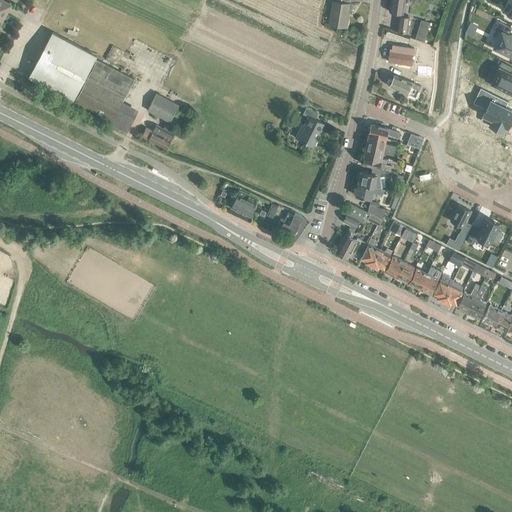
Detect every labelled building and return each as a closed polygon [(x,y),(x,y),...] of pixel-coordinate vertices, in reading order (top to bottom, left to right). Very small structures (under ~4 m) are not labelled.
[(0,0),(0,18),(2,20),(10,5),(10,4),(1,0),(0,0)] [(346,18),(349,3),(347,3),(347,0),(333,0),(329,24),(346,27),(348,18),(346,18)] [(404,0),(390,0),(389,12),(403,13),(404,0)] [(409,17),(399,15),(397,31),(407,33),(409,17)] [(417,37),(423,39),(428,21),(422,20),(417,37)] [(501,32),(494,46),(511,55),(511,36),(508,34),(511,27),(498,21),(495,29),(501,32)] [(112,121),(110,124),(126,133),(138,110),(122,101),(134,79),(97,59),(87,77),(85,76),(97,55),(52,32),(28,76),(36,81),(112,121)] [(390,49),(388,61),(412,64),(414,48),(392,45),(392,49),(390,49)] [(493,64),(485,80),(511,93),(511,73),(509,72),(511,69),(511,66),(501,61),(498,66),(493,64)] [(417,76),(431,77),(431,67),(417,66),(417,76)] [(418,90),(420,85),(394,74),(392,79),(390,79),(389,82),(390,84),(389,85),(406,93),(410,86),(418,90)] [(480,88),(472,102),(485,108),(482,114),(491,119),(489,124),(502,131),(505,125),(507,126),(511,115),(511,109),(505,106),(508,101),(480,88)] [(179,105),(156,93),(147,110),(170,122),(179,105)] [(306,107),(303,114),(308,116),(304,125),(302,124),(296,137),(297,138),(313,146),(318,137),(316,136),(323,123),(315,119),(318,113),(306,107)] [(165,124),(163,128),(156,124),(152,131),(146,127),(142,135),(148,139),(166,149),(174,134),(172,133),(174,129),(165,124)] [(369,133),(369,134),(385,137),(387,133),(397,137),(399,132),(396,131),(392,129),(388,128),(371,124),(370,127),(369,128),(368,131),(369,133)] [(407,143),(420,148),(423,138),(411,133),(407,143)] [(396,145),(384,142),(385,137),(369,134),(368,135),(367,135),(366,139),(367,140),(366,143),(395,149),(396,145)] [(393,155),(395,149),(366,143),(366,147),(364,148),(363,151),(364,152),(364,153),(381,157),(382,152),(393,155)] [(385,163),(386,158),(381,157),(364,153),(364,155),(363,154),(361,159),(363,160),(362,163),(390,170),(391,165),(385,163)] [(358,183),(374,186),(381,188),(379,175),(380,176),(382,169),(372,166),(371,173),(360,170),(358,183)] [(384,189),(381,188),(374,186),(358,183),(355,195),(362,196),(362,197),(364,197),(371,198),(372,192),(382,195),(384,189)] [(248,195),(239,190),(237,195),(231,207),(250,216),(256,204),(255,204),(258,199),(249,195),(249,194),(248,195)] [(377,207),(378,202),(370,201),(368,212),(381,218),(385,209),(377,207)] [(271,203),(266,214),(273,217),(278,205),(271,203)] [(367,218),(370,213),(352,204),(343,221),(351,225),(349,228),(354,230),(357,225),(359,221),(364,223),(367,218)] [(472,211),(460,205),(451,221),(463,227),(460,233),(466,236),(471,225),(466,222),(472,211)] [(280,231),(293,236),(302,216),(295,213),(293,216),(287,213),(284,220),(280,219),(276,229),(280,230),(280,231)] [(381,219),(370,213),(367,218),(379,224),(381,219)] [(473,227),(465,241),(472,244),(474,241),(487,247),(499,224),(485,217),(482,223),(482,224),(480,228),(479,228),(479,229),(479,230),(473,227)] [(401,235),(405,227),(400,224),(396,232),(401,235)] [(410,229),(405,227),(401,235),(413,241),(415,237),(417,233),(410,229)] [(354,253),(361,256),(368,243),(366,243),(357,238),(356,240),(350,237),(353,232),(348,229),(337,252),(347,257),(348,256),(352,258),(354,253)] [(397,243),(400,237),(393,233),(390,239),(397,243)] [(425,245),(437,251),(441,245),(429,239),(425,245)] [(368,243),(361,256),(361,258),(364,260),(365,262),(371,265),(379,249),(374,246),(375,242),(370,240),(368,243)] [(385,252),(379,249),(371,265),(377,268),(379,267),(383,269),(392,251),(387,248),(385,252)] [(462,261),(464,257),(459,254),(453,251),(450,255),(462,261)] [(392,255),(384,271),(395,277),(404,261),(392,255)] [(467,267),(471,260),(464,257),(462,261),(461,264),(467,267)] [(415,266),(404,261),(395,277),(406,282),(415,266)] [(416,267),(408,283),(419,289),(427,273),(416,267)] [(429,269),(427,273),(419,289),(430,294),(438,278),(432,275),(435,269),(430,267),(429,269)] [(437,296),(436,297),(443,301),(453,281),(453,280),(442,274),(432,294),(437,296)] [(464,287),(453,281),(443,301),(450,304),(450,303),(455,305),(464,287)] [(464,291),(456,307),(467,313),(475,296),(480,288),(481,286),(475,283),(470,294),(464,291)] [(485,291),(480,288),(475,296),(467,313),(478,318),(486,302),(481,299),(485,291)] [(490,304),(482,320),(493,326),(501,310),(490,304)] [(511,315),(501,310),(493,326),(504,331),(511,315)]
